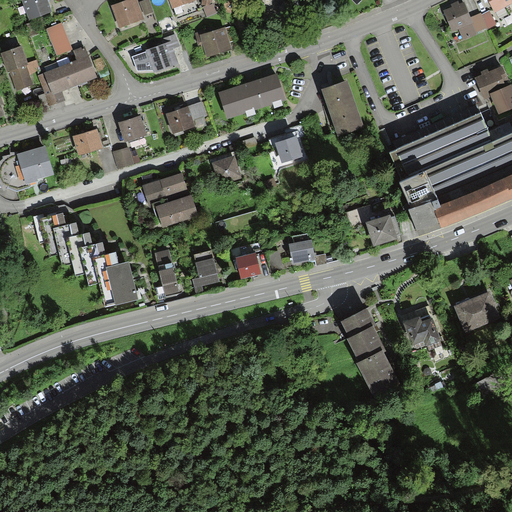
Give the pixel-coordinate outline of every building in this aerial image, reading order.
[(21,0),(27,18),(49,10),(45,0),(21,0)] [(128,0),(112,6),(120,28),(144,19),(137,0),(128,0)] [(149,0),(144,0),(140,2),(144,15),(154,11),(149,0)] [(169,0),(173,8),(195,0),(169,0)] [(483,0),(475,0),(474,1),(486,27),(494,23),(483,0)] [(486,0),(492,11),(494,10),(498,19),(507,15),(503,6),(511,2),(511,1),(511,0),(486,0)] [(207,5),(203,7),(207,16),(217,12),(213,3),(212,3),(207,5)] [(464,3),(442,11),(450,32),(457,30),(459,37),(475,31),(464,3)] [(69,51),(60,24),(44,29),(54,57),(69,51)] [(200,34),(207,57),(232,50),(230,42),(226,28),(225,27),(200,34)] [(230,27),(226,28),(230,42),(235,41),(230,27)] [(163,45),(146,51),(147,52),(132,57),(138,71),(153,70),(155,74),(180,65),(174,49),(181,47),(177,34),(161,39),(163,45)] [(29,44),(3,53),(17,95),(43,87),(29,44)] [(100,77),(89,45),(75,50),(80,62),(51,72),(58,92),(100,77)] [(511,88),(511,86),(503,66),(477,77),(485,96),(492,94),(500,114),(511,109),(511,88)] [(219,93),(227,119),(285,100),(276,74),(219,93)] [(322,88),(339,134),(364,125),(347,79),(322,88)] [(0,87),(0,119),(10,116),(0,88),(0,87)] [(164,110),(172,133),(193,125),(185,103),(164,110)] [(480,111),(388,153),(401,181),(396,183),(408,207),(405,208),(417,235),(439,225),(441,230),(511,197),(511,124),(511,123),(490,132),(480,111)] [(118,122),(125,142),(146,135),(139,115),(118,122)] [(73,136),(78,155),(103,148),(97,129),(73,136)] [(275,142),(282,163),(304,156),(296,135),(275,142)] [(38,179),(54,174),(46,146),(20,153),(10,152),(10,155),(3,157),(3,159),(0,161),(0,183),(1,183),(5,190),(7,188),(16,191),(30,187),(29,184),(39,181),(38,179)] [(111,152),(117,168),(133,163),(128,147),(111,152)] [(211,161),(218,182),(240,175),(233,153),(211,161)] [(183,173),(143,186),(149,206),(190,192),(183,173)] [(191,195),(156,207),(163,227),(198,215),(191,195)] [(363,217),(374,244),(395,236),(384,209),(363,217)] [(44,214),(33,217),(40,243),(46,242),(50,257),(59,255),(62,267),(73,264),(75,276),(86,273),(89,285),(99,282),(105,306),(139,298),(130,261),(120,263),(117,250),(107,253),(104,241),(93,244),(90,231),(80,234),(77,222),(67,225),(64,213),(44,218),(44,214)] [(309,229),(286,233),(290,259),(314,254),(309,229)] [(250,242),(229,248),(236,276),(258,271),(250,242)] [(276,245),(263,248),(269,268),(281,265),(276,245)] [(169,247),(154,251),(165,295),(180,292),(169,247)] [(211,250),(191,254),(197,285),(217,281),(211,250)] [(487,285),(453,301),(467,332),(501,316),(487,285)] [(428,308),(417,312),(415,308),(401,313),(414,347),(426,343),(428,350),(442,345),(428,308)] [(367,310),(342,320),(358,358),(383,347),(367,310)] [(374,396),(400,385),(384,349),(358,361),(374,396)] [(498,370),(476,381),(485,399),(507,388),(498,370)]
